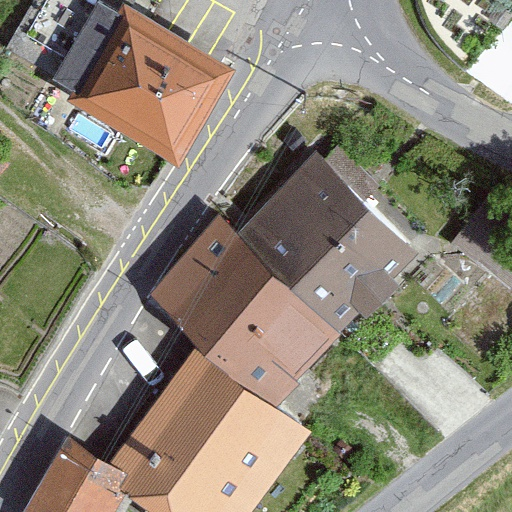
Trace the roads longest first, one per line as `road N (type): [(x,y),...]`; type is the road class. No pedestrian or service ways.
road 1 (tertiary): [(311,5),(65,392),(0,510)]
road 2 (tertiary): [(311,5),(386,66),(511,133)]
road 3 (tertiary): [(511,423),(406,511)]
